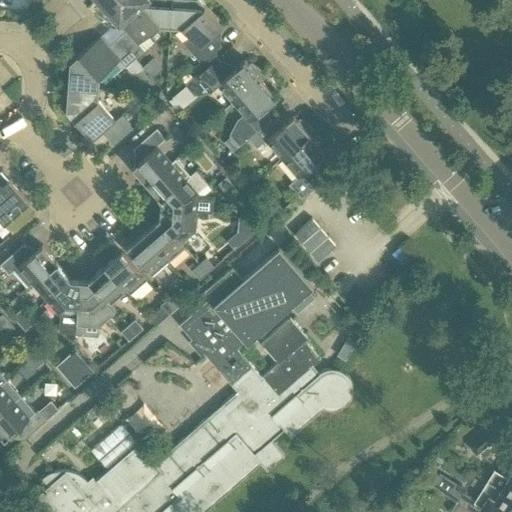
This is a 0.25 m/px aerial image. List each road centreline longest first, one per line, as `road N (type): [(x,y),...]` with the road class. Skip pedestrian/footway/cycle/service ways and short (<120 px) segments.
road 1 (residential): [(511,250),(284,0)]
road 2 (residential): [(357,145),(229,0)]
